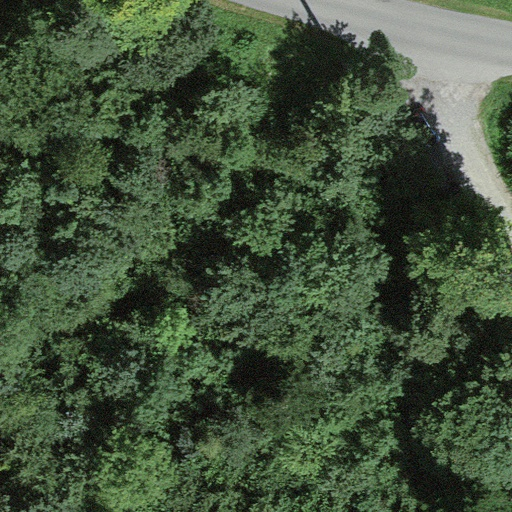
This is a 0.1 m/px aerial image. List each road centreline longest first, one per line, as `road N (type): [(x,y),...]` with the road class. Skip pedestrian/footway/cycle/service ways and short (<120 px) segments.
road 1 (track): [(511,234),(454,139),(435,27)]
road 2 (tertiary): [(511,42),(324,0)]
